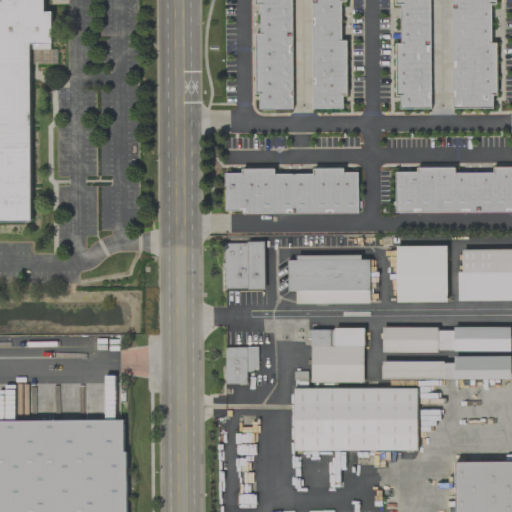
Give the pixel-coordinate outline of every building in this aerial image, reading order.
[(0,0),(0,222),(31,222),(30,50),(52,50),(51,12),(43,12),(42,0),(0,0)] [(291,0),(253,0),(254,5),(259,5),(260,34),(254,34),(254,95),(259,95),(259,110),(292,109),(291,0)] [(311,0),(311,109),(343,109),(343,97),(346,97),(346,41),(341,41),(341,2),(346,2),(345,0),(311,0)] [(430,109),(429,0),(394,0),(395,6),(400,5),(400,44),(394,44),(395,97),(399,97),(400,109),(430,109)] [(451,0),(452,109),(492,109),(492,96),(496,96),(496,43),(491,43),(490,3),(495,3),(495,0),(451,0)] [(511,212),(511,167),(492,168),(492,173),(455,173),(455,168),(417,168),(417,172),(395,172),(395,213),(511,212)] [(358,213),(358,173),(344,173),(344,168),(312,169),(312,174),(274,174),(274,168),(241,169),(241,173),(224,173),(225,214),(358,213)] [(223,243),(224,290),(265,289),(264,242),(223,243)] [(395,246),(396,302),(447,302),(446,246),(395,246)] [(511,300),(511,249),(461,250),(461,272),(457,272),(457,301),(511,300)] [(296,304),(370,303),(369,260),(361,260),(361,255),(296,256),(296,260),(287,260),(288,292),(295,291),(296,304)] [(452,327),(452,328),(382,328),(382,352),(510,352),(510,327),(452,327)] [(363,383),(363,329),(310,329),(310,383),(363,383)] [(224,348),(225,384),(247,384),(247,371),(257,371),(257,347),(224,348)] [(454,357),(454,362),(382,362),(382,380),(510,378),(510,356),(454,357)] [(294,452),(417,451),(417,388),(294,389),(294,452)] [(0,421),(0,511),(125,511),(126,421),(0,421)] [(511,511),(511,462),(455,462),(455,511),(511,511)]
